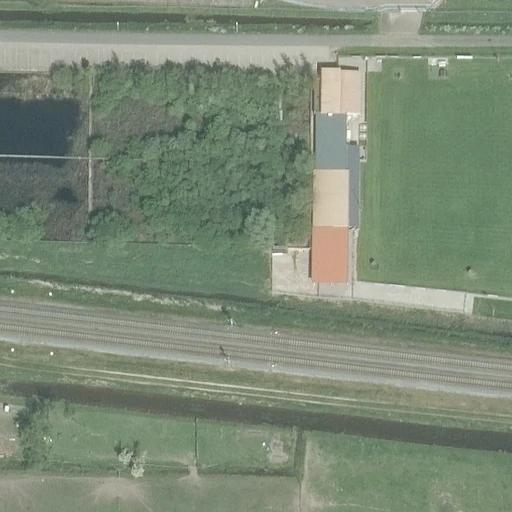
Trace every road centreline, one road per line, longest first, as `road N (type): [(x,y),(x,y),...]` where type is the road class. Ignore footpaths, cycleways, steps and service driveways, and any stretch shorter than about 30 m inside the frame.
road 1 (track): [(0,361),(511,420)]
road 2 (residential): [(0,37),(511,44)]
